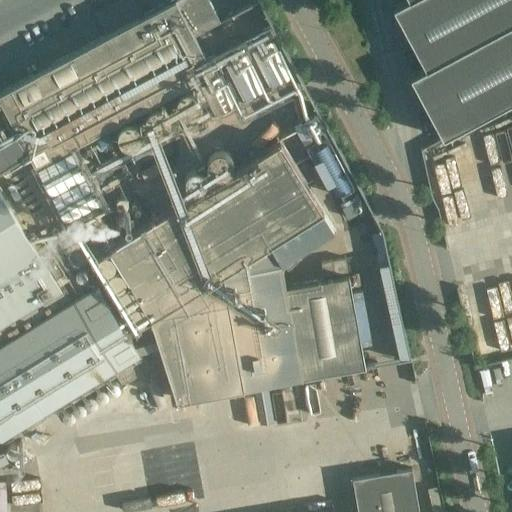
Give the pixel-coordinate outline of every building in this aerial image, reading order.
[(0,340),(85,290),(72,269),(88,259),(65,220),(108,198),(78,142),(212,70),(193,34),(220,20),(209,0),(173,0),(0,92),(0,99),(2,102),(0,102),(0,340)] [(105,34),(141,16),(133,0),(121,0),(95,14),(105,34)] [(511,0),(407,0),(393,8),(426,68),(410,77),(443,137),(511,100),(511,0)] [(257,46),(251,49),(268,85),(290,75),(293,73),(279,44),(260,53),(257,46)] [(231,60),(226,62),(243,99),(266,88),(251,58),(234,66),(231,60)] [(217,83),(202,90),(214,113),(234,103),(224,83),(219,74),(214,77),(217,83)] [(151,315),(161,309),(223,272),(270,244),(279,260),(332,228),(322,211),(323,211),(281,141),(120,241),(110,247),(151,315)] [(351,187),(327,142),(313,149),(319,159),(332,183),(338,194),(351,187)] [(139,152),(141,160),(173,152),(171,145),(139,152)] [(364,199),(354,204),(359,214),(369,209),(364,199)] [(357,213),(353,205),(343,210),(348,218),(357,213)] [(318,256),(322,263),(343,250),(334,235),(310,250),(315,258),(318,256)] [(243,387),(301,376),(284,286),(279,260),(270,244),(223,272),(243,387)] [(296,259),(284,267),(294,281),(305,274),(296,259)] [(161,309),(151,315),(177,399),(179,399),(243,387),(223,272),(161,309)] [(348,274),(284,286),(301,376),(365,365),(348,274)] [(85,290),(0,340),(0,445),(115,376),(121,384),(151,366),(142,353),(141,353),(140,352),(98,283),(85,290)] [(419,511),(413,471),(354,480),(358,511),(419,511)] [(15,488),(16,499),(46,494),(44,484),(15,488)] [(443,511),(437,486),(428,488),(433,511),(443,511)]
